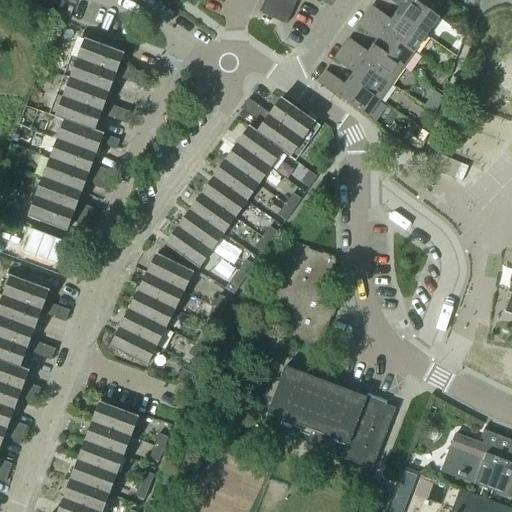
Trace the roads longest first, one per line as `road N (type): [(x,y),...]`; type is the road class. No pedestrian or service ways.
road 1 (residential): [(511,413),(374,347),(357,274),(354,128),(296,84)]
road 2 (residential): [(186,31),(104,238),(98,283)]
road 3 (residential): [(98,283),(222,113),(234,79)]
road 4 (unclassified): [(14,511),(70,361)]
